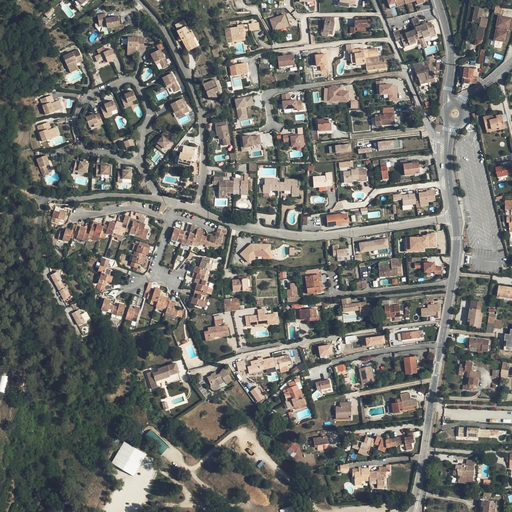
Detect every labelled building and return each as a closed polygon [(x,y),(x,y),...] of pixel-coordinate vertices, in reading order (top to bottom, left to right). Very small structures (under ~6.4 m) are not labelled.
[(484,27),(485,28),(487,19),(482,18),(482,13),(474,12),(472,22),(479,24),(476,35),(482,37),(483,32),(482,32),(484,27)] [(105,13),(97,14),(100,27),(108,26),(108,29),(121,26),(119,16),(106,18),(105,13)] [(285,14),(269,19),(274,32),(289,27),(285,14)] [(511,21),(511,18),(498,15),(495,27),(496,29),(494,40),(506,43),(508,32),(510,31),(511,21)] [(325,17),(324,26),(324,28),(322,28),(321,32),(328,33),(328,34),(329,34),(332,35),(334,23),(334,17),(325,17)] [(393,32),(396,42),(401,40),(403,43),(408,41),(409,46),(416,43),(415,40),(419,39),(418,37),(422,36),(423,38),(430,36),(431,38),(436,36),(431,22),(426,24),(420,26),(417,18),(412,20),(415,30),(409,32),(405,34),(400,35),(398,30),(393,32)] [(370,20),(354,20),(354,25),(350,25),(350,34),(355,33),(355,28),(357,28),(365,27),(370,27),(370,20)] [(182,40),(188,51),(194,48),(190,40),(193,38),(194,38),(191,31),(189,32),(183,21),(175,25),(178,30),(177,31),(180,36),(182,40)] [(259,30),(258,22),(248,24),(249,31),(259,30)] [(242,25),(237,26),(238,27),(225,29),(227,43),(233,42),(232,41),(243,39),(242,33),(244,32),(242,25)] [(144,50),(144,38),(128,37),(127,51),(136,52),(136,50),(136,46),(139,47),(139,50),(144,50)] [(366,70),(386,68),(385,60),(379,61),(378,57),(377,48),(364,50),(358,51),(358,49),(353,50),(352,50),(353,54),(350,54),(352,66),(356,66),(356,63),(365,62),(365,64),(366,70)] [(78,49),(63,56),(69,69),(77,65),(76,63),(83,61),(78,49)] [(108,62),(116,59),(112,49),(95,56),(98,62),(103,60),(106,58),(108,62)] [(160,49),(151,54),(155,62),(158,60),(160,63),(163,69),(168,66),(160,49)] [(328,53),(315,54),(316,66),(320,66),(321,77),(329,76),(329,78),(330,78),(328,53)] [(277,56),(278,67),(295,65),(293,54),(286,55),(283,56),(277,56)] [(434,59),(433,59),(426,61),(423,62),(427,80),(435,78),(434,72),(435,72),(433,64),(435,63),(434,59)] [(247,62),(229,65),(231,76),(249,73),(247,62)] [(419,82),(427,80),(423,62),(413,64),(414,68),(416,73),(417,77),(418,77),(419,81),(419,82)] [(472,78),(472,76),(473,69),(464,68),(463,77),(465,78),(464,83),(469,84),(469,83),(476,83),(477,79),(472,78)] [(172,73),(162,78),(166,86),(170,84),(171,87),(174,93),(180,90),(172,73)] [(214,79),(203,84),(208,98),(212,96),(217,95),(215,92),(217,91),(218,91),(218,90),(214,79)] [(392,84),(378,85),(378,96),(388,95),(393,95),(392,87),(392,84)] [(393,95),(388,95),(388,103),(399,102),(397,86),(392,87),(393,95)] [(339,88),(328,88),(328,102),(349,103),(349,92),(339,91),(339,88)] [(136,100),(133,91),(124,94),(125,96),(121,97),(125,108),(129,106),(128,103),(132,101),(136,100)] [(40,99),(46,115),(59,110),(56,101),(54,102),(52,95),(40,99)] [(253,95),(235,99),(239,120),(250,117),(248,107),(255,106),(253,95)] [(180,99),(171,104),(177,118),(189,112),(187,106),(184,107),(180,99)] [(298,99),(283,100),(284,110),(298,109),(299,110),(303,110),(302,100),(298,100),(298,99)] [(393,107),(382,108),(383,114),(380,114),(380,117),(375,117),(376,126),(394,124),(394,120),(393,107)] [(94,114),(85,117),(89,126),(94,124),(98,122),(99,126),(103,124),(99,113),(95,115),(94,114)] [(489,118),(484,119),(486,130),(491,129),(499,127),(499,129),(504,128),(501,114),(496,116),(497,118),(489,120),(489,118)] [(319,131),(331,130),(330,123),(329,123),(328,119),(318,120),(319,131)] [(37,126),(43,142),(56,137),(53,128),(51,129),(49,122),(37,126)] [(223,142),(229,141),(227,125),(216,127),(217,134),(218,134),(219,135),(219,139),(223,139),(223,142)] [(171,143),(174,139),(164,131),(161,135),(162,136),(159,140),(157,143),(158,144),(163,148),(164,148),(169,142),(171,143)] [(291,134),(283,135),(284,143),(293,142),(293,147),(297,147),(297,151),(305,150),(304,135),(291,136),(291,134)] [(253,135),(243,136),(245,148),(255,147),(255,145),(262,144),(262,141),(262,138),(261,135),(253,136),(253,135)] [(132,139),(124,142),(127,150),(135,146),(132,139)] [(401,141),(377,144),(378,151),(402,148),(401,141)] [(349,145),(327,148),(327,155),(350,152),(349,145)] [(180,152),(178,163),(190,166),(191,162),(198,163),(198,149),(183,146),(182,153),(180,152)] [(36,159),(43,176),(49,174),(46,168),(46,165),(50,164),(46,155),(36,159)] [(404,175),(420,173),(419,168),(418,162),(409,163),(408,160),(400,161),(401,165),(403,165),(404,175)] [(76,161),(73,172),(78,173),(79,170),(87,172),(89,164),(76,161)] [(96,163),(96,176),(101,176),(101,175),(110,175),(110,166),(107,166),(107,164),(96,163)] [(380,163),(382,179),(388,179),(386,163),(380,163)] [(509,164),(495,167),(497,177),(511,174),(509,164)] [(436,165),(430,166),(433,179),(438,178),(436,165)] [(359,169),(351,170),(351,171),(343,172),(344,182),(352,182),(352,180),(360,180),(360,181),(367,180),(366,169),(359,170),(359,169)] [(118,171),(118,182),(122,183),(122,179),(131,179),(132,170),(123,170),(123,171),(118,171)] [(313,177),(314,187),(327,186),(326,186),(326,183),(332,183),(331,173),(325,173),(326,176),(313,177)] [(241,192),(248,193),(248,175),(244,174),(244,176),(244,181),(241,181),(241,178),(234,178),(234,181),(233,190),(240,190),(241,192)] [(233,193),(233,190),(234,181),(226,181),(225,181),(223,181),(223,177),(214,177),(214,185),(219,185),(219,195),(226,195),(226,193),(233,193)] [(278,182),(278,179),(265,178),(264,185),(263,186),(263,193),(270,193),(270,190),(281,190),(281,182),(278,182)] [(281,182),(281,190),(292,191),(292,194),(299,194),(299,186),(297,186),(298,179),(285,179),(284,182),(281,182)] [(428,201),(435,200),(434,190),(426,191),(426,192),(419,193),(419,195),(415,196),(416,204),(416,207),(420,206),(420,204),(428,202),(428,201)] [(402,199),(403,206),(416,204),(415,196),(415,193),(402,195),(402,194),(393,195),(393,201),(402,199)] [(62,225),(66,214),(54,210),(51,221),(62,225)] [(346,214),(327,216),(328,225),(342,224),(342,222),(347,222),(346,214)] [(123,236),(125,231),(126,229),(121,227),(122,223),(117,221),(116,224),(113,232),(119,234),(123,236)] [(136,233),(139,223),(133,221),(131,226),(127,225),(126,229),(125,231),(135,234),(136,233)] [(112,235),(113,232),(116,224),(110,222),(108,226),(104,224),(103,226),(101,234),(105,235),(106,233),(112,235)] [(139,223),(136,233),(140,235),(139,237),(142,238),(143,236),(147,237),(148,231),(144,230),(144,228),(145,224),(139,222),(139,223)] [(77,225),(74,235),(73,237),(76,238),(87,241),(88,238),(89,235),(84,234),(85,232),(86,228),(80,227),(81,225),(77,223),(77,225)] [(101,234),(103,226),(98,224),(97,224),(96,228),(92,227),(91,226),(89,234),(94,235),(100,237),(101,234)] [(71,234),(72,230),(71,230),(66,228),(64,233),(64,234),(59,233),(58,239),(68,242),(71,234)] [(185,231),(174,228),(171,239),(177,241),(180,242),(181,242),(185,231)] [(211,235),(208,245),(215,247),(216,243),(220,245),(224,234),(226,235),(227,231),(218,228),(217,232),(218,232),(217,237),(215,236),(211,235)] [(195,235),(194,241),(199,242),(208,245),(211,235),(208,234),(206,237),(206,239),(201,237),(202,235),(203,231),(197,229),(197,230),(195,235)] [(195,235),(185,231),(181,242),(185,244),(189,245),(192,246),(192,244),(194,241),(195,235)] [(422,249),(422,247),(436,247),(435,234),(427,235),(427,236),(418,236),(418,238),(407,238),(407,249),(422,249)] [(360,244),(361,253),(379,250),(387,249),(389,249),(387,240),(360,244)] [(136,251),(135,256),(144,258),(145,254),(148,255),(150,249),(151,245),(139,242),(138,245),(136,251)] [(270,245),(251,244),(241,254),(249,262),(255,256),(258,256),(258,254),(262,254),(270,254),(270,245)] [(332,246),(333,256),(344,255),(344,254),(346,254),(346,249),(339,250),(338,245),(332,246)] [(143,265),(145,259),(144,258),(135,256),(134,255),(130,266),(134,267),(136,267),(137,263),(143,265)] [(102,273),(109,275),(111,269),(107,268),(106,267),(107,263),(109,263),(110,260),(101,257),(100,261),(101,261),(98,272),(102,273)] [(209,270),(211,271),(214,260),(207,258),(205,262),(202,261),(201,261),(199,267),(206,269),(209,270)] [(403,275),(401,260),(399,260),(399,258),(391,259),(391,265),(379,266),(379,277),(403,275)] [(435,263),(415,264),(415,269),(424,269),(425,273),(435,273),(435,275),(442,275),(441,267),(435,267),(435,263)] [(206,269),(199,267),(195,266),(193,272),(197,273),(196,278),(203,280),(205,275),(206,269)] [(306,278),(308,294),(322,292),(320,275),(319,275),(318,269),(300,272),(300,275),(298,275),(298,280),(301,279),(301,278),(306,278)] [(57,272),(50,275),(57,287),(63,284),(61,280),(62,280),(57,272)] [(111,282),(113,276),(109,275),(102,273),(96,288),(98,290),(100,291),(100,289),(104,290),(107,281),(111,282)] [(203,280),(196,278),(194,282),(197,283),(195,289),(206,293),(210,282),(207,281),(203,280)] [(232,280),(233,291),(248,290),(247,278),(241,279),(238,280),(232,280)] [(63,284),(57,287),(64,299),(71,296),(66,287),(65,288),(63,284)] [(511,287),(499,286),(497,297),(511,298),(511,290),(511,287)] [(159,295),(161,290),(155,288),(155,289),(154,293),(149,291),(148,293),(147,298),(151,300),(157,302),(159,295)] [(206,293),(195,289),(194,293),(198,294),(196,298),(193,297),(191,303),(202,307),(204,301),(206,293)] [(297,289),(287,290),(287,302),(300,301),(300,297),(297,297),(297,289)] [(166,297),(159,295),(157,302),(156,306),(162,308),(161,310),(161,311),(164,312),(162,317),(164,317),(165,313),(169,302),(164,301),(166,297)] [(104,298),(101,310),(111,313),(116,299),(111,298),(110,300),(104,298)] [(231,299),(232,311),(239,310),(237,298),(231,299)] [(364,315),(371,314),(369,304),(367,304),(364,304),(364,302),(351,304),(350,298),(342,299),(343,312),(359,310),(360,312),(364,312),(364,315)] [(122,316),(126,305),(120,303),(121,301),(116,299),(111,313),(122,316)] [(175,303),(169,301),(169,302),(165,313),(176,316),(179,317),(182,318),(184,312),(178,310),(178,309),(174,307),(175,303)] [(482,302),(471,301),(468,322),(470,322),(470,326),(480,328),(482,315),(480,315),(482,302)] [(304,310),(304,303),(291,305),(292,308),(295,308),(299,307),(300,320),(310,319),(310,318),(316,317),(316,316),(316,308),(304,310)] [(395,318),(400,317),(399,305),(393,306),(394,308),(389,308),(389,304),(384,305),(386,318),(394,317),(395,318)] [(427,308),(428,316),(435,315),(436,318),(440,318),(439,307),(438,304),(430,305),(430,308),(427,308)] [(129,307),(125,319),(131,321),(136,322),(138,314),(134,313),(135,309),(129,307)] [(258,315),(245,316),(246,325),(255,325),(264,324),(277,323),(276,314),(264,315),(264,309),(257,310),(258,315)] [(78,310),(72,314),(78,325),(85,321),(81,314),(80,315),(78,310)] [(495,324),(496,320),(496,314),(489,313),(488,323),(495,324)] [(494,328),(495,324),(488,323),(486,333),(494,333),(494,328)] [(220,337),(229,335),(227,325),(219,327),(220,328),(216,329),(215,326),(208,328),(208,331),(204,332),(205,336),(209,335),(210,338),(214,337),(220,336),(220,337)] [(402,333),(402,340),(420,337),(419,331),(402,333)] [(367,347),(385,343),(384,335),(365,338),(367,347)] [(469,347),(478,348),(482,349),(481,351),(482,351),(488,352),(489,344),(489,340),(470,338),(469,347)] [(320,357),(333,354),(331,344),(318,346),(320,357)] [(283,359),(278,360),(280,368),(288,367),(287,365),(291,364),(289,354),(284,356),(285,358),(283,358),(283,359)] [(247,367),(249,374),(261,371),(261,370),(265,369),(263,360),(262,357),(258,358),(258,360),(250,362),(251,366),(247,367)] [(263,360),(265,369),(275,367),(276,369),(280,368),(278,360),(274,361),(273,357),(263,360)] [(406,374),(417,373),(415,360),(405,361),(406,374)] [(466,365),(460,364),(459,372),(463,373),(465,373),(465,371),(468,371),(467,377),(469,377),(478,379),(480,372),(473,371),(472,371),(472,366),(473,362),(466,361),(466,365)] [(147,373),(152,389),(158,387),(156,381),(164,378),(166,385),(172,383),(170,376),(179,372),(176,363),(157,369),(158,371),(153,373),(152,371),(147,373)] [(359,369),(362,384),(374,381),(371,366),(359,369)] [(296,367),(291,370),(294,375),(299,371),(296,367)] [(211,375),(207,377),(211,385),(210,386),(210,387),(211,389),(212,390),(213,390),(214,390),(215,390),(216,389),(218,388),(217,385),(225,381),(226,384),(232,381),(224,369),(222,369),(219,373),(215,375),(214,373),(211,374),(211,375)] [(170,376),(172,383),(181,380),(179,372),(170,376)] [(202,382),(203,381),(200,374),(193,377),(196,384),(202,382)] [(478,379),(469,377),(468,384),(466,384),(466,385),(465,390),(473,391),(474,386),(475,387),(476,386),(477,386),(478,379)] [(330,379),(315,382),(317,390),(331,388),(330,379)] [(284,393),(287,401),(289,408),(294,407),(298,405),(298,406),(305,404),(303,399),(302,399),(300,394),(301,394),(299,389),(297,385),(296,385),(295,381),(288,383),(290,388),(286,389),(283,391),(284,393)] [(251,388),(256,395),(260,392),(256,385),(251,388)] [(312,395),(314,401),(320,400),(318,393),(312,395)] [(391,404),(393,414),(400,412),(400,411),(403,411),(418,408),(416,399),(411,400),(410,393),(400,394),(401,402),(399,402),(398,399),(397,399),(396,399),(395,400),(396,403),(391,404)] [(340,406),(336,406),(336,417),(351,417),(351,402),(340,402),(340,406)] [(363,425),(370,425),(369,421),(365,419),(364,406),(361,407),(363,425)] [(489,438),(489,435),(489,430),(479,429),(479,428),(459,428),(459,437),(478,437),(489,438)] [(163,453),(169,446),(150,430),(144,437),(163,453)] [(394,438),(396,446),(405,444),(406,448),(412,446),(411,443),(414,442),(412,432),(407,433),(408,437),(404,438),(404,436),(394,438)] [(328,444),(326,436),(313,438),(315,448),(318,447),(317,445),(322,445),(328,444)] [(364,443),(361,442),(361,444),(359,443),(359,442),(355,440),(352,447),(359,450),(358,451),(364,453),(365,449),(367,450),(369,445),(371,438),(366,436),(364,443)] [(377,436),(375,440),(374,444),(379,446),(378,447),(382,449),(386,448),(396,446),(394,438),(385,440),(385,441),(381,440),(382,438),(377,436)] [(117,453),(111,463),(133,476),(146,454),(124,441),(117,453)] [(290,455),(293,452),(293,451),(290,448),(288,446),(284,449),(290,455)] [(466,460),(466,464),(466,466),(461,465),(456,465),(455,469),(458,469),(458,476),(458,481),(473,482),(473,477),(474,477),(475,461),(466,460)] [(369,472),(370,481),(370,484),(377,484),(377,486),(384,485),(384,479),(386,479),(386,471),(386,467),(379,467),(379,471),(369,472)] [(362,481),(370,481),(369,472),(369,468),(361,468),(361,469),(352,469),(353,477),(354,477),(355,483),(362,482),(362,481)] [(494,503),(482,501),(482,507),(484,507),(483,511),(493,511),(493,510),(494,503)]
